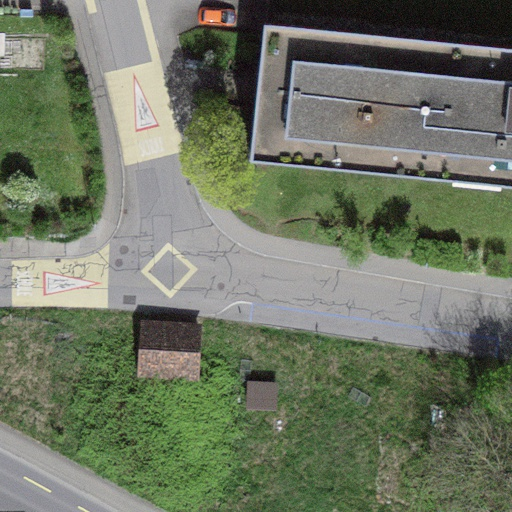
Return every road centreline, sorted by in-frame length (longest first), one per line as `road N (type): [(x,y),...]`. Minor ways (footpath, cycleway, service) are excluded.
road 1 (residential): [(511,324),(176,275)]
road 2 (residential): [(176,275),(116,0)]
road 3 (residential): [(176,275),(0,281)]
